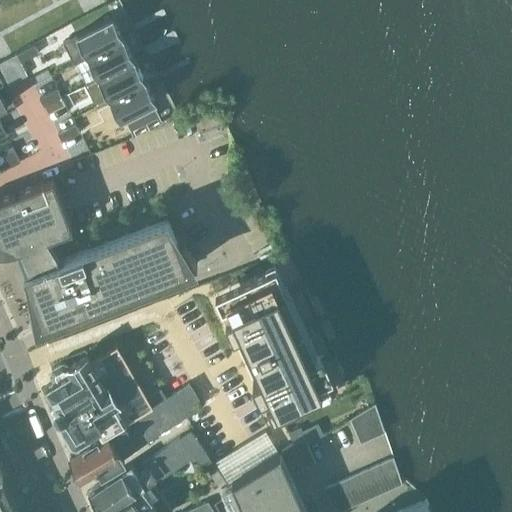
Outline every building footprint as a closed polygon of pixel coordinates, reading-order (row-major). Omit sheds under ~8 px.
[(112,15),(63,41),(74,63),(88,56),(88,55),(123,37),(112,15)] [(123,37),(88,55),(88,56),(98,76),(99,77),(134,58),(123,37)] [(35,44),(17,53),(21,62),(39,53),(35,44)] [(98,76),(84,83),(96,106),(110,99),(110,98),(145,80),(134,58),(99,77),(98,76)] [(145,80),(110,98),(110,99),(121,119),(156,101),(145,80)] [(57,88),(39,97),(43,105),(61,96),(57,88)] [(61,96),(43,105),(48,113),(66,104),(61,96)] [(192,114),(199,133),(223,124),(215,105),(192,114)] [(75,123),(58,133),(62,141),(80,132),(75,123)] [(12,145),(3,150),(12,165),(20,161),(12,145)] [(24,272),(34,299),(43,322),(45,321),(47,326),(79,314),(78,309),(83,307),(83,306),(89,302),(90,304),(195,264),(197,263),(184,242),(183,243),(179,244),(168,217),(64,257),(51,236),(70,229),(73,228),(53,178),(20,191),(15,195),(14,193),(0,198),(0,251),(4,252),(13,251),(25,246),(27,253),(25,254),(24,257),(24,259),(26,261),(27,262),(29,263),(31,262),(33,269),(24,272)] [(266,268),(215,291),(227,316),(225,317),(233,333),(232,333),(236,342),(236,343),(237,344),(239,345),(240,346),(242,346),(243,346),(245,346),(248,344),(254,358),(251,359),(250,359),(249,360),(248,362),(247,363),(247,365),(247,366),(248,368),(252,377),(253,377),(260,392),(263,391),(269,388),(274,399),(267,402),(266,403),(273,417),(312,400),(309,394),(331,383),(316,351),(286,285),(275,259),(265,264),(266,268)] [(54,381),(45,386),(57,404),(55,405),(55,406),(54,410),(58,417),(60,420),(60,421),(62,422),(65,420),(69,426),(66,428),(65,429),(66,430),(67,432),(72,440),(76,441),(77,442),(78,441),(78,440),(91,433),(90,430),(97,426),(102,434),(153,404),(117,343),(91,359),(88,354),(69,365),(67,363),(62,361),(51,368),(50,374),(54,381)] [(162,399),(70,454),(70,455),(90,472),(90,473),(97,469),(99,473),(123,457),(161,431),(169,426),(176,421),(181,418),(185,416),(197,408),(193,402),(198,398),(189,383),(162,399)] [(385,432),(375,403),(361,411),(372,437),(385,432)] [(350,418),(360,442),(372,437),(361,411),(350,418)] [(92,504),(98,511),(104,511),(161,475),(163,477),(167,475),(195,457),(199,464),(201,462),(203,464),(211,459),(191,429),(141,462),(145,468),(141,471),(144,475),(141,477),(131,462),(86,492),(92,504)] [(265,429),(215,460),(228,481),(278,451),(265,429)] [(303,468),(316,462),(304,436),(292,443),(303,468)] [(281,450),(291,473),(303,468),(292,443),(281,450)] [(307,511),(281,451),(221,486),(232,511),(307,511)] [(393,456),(379,462),(391,488),(402,483),(393,456)] [(368,467),(380,493),(391,488),(379,462),(368,467)] [(357,472),(369,498),(380,493),(368,467),(357,472)] [(0,511),(14,511),(0,482),(0,476),(3,475),(0,469),(0,511)] [(346,477),(358,503),(369,498),(357,472),(346,477)] [(161,475),(104,511),(166,511),(174,507),(162,488),(169,483),(170,479),(167,475),(163,477),(161,475)] [(346,477),(335,482),(347,508),(358,503),(346,477)] [(324,487),(335,511),(337,511),(347,508),(335,482),(324,487)] [(429,511),(424,499),(395,511),(429,511)]
